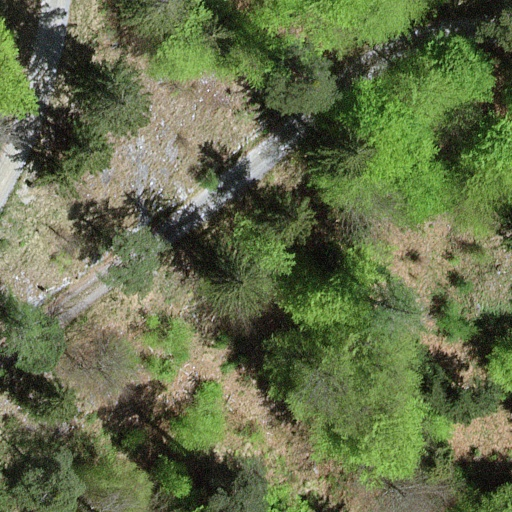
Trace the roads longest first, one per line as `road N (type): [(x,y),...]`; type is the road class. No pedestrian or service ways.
road 1 (track): [(511,17),(439,31),(362,73),(0,355)]
road 2 (track): [(0,170),(66,30),(62,0)]
